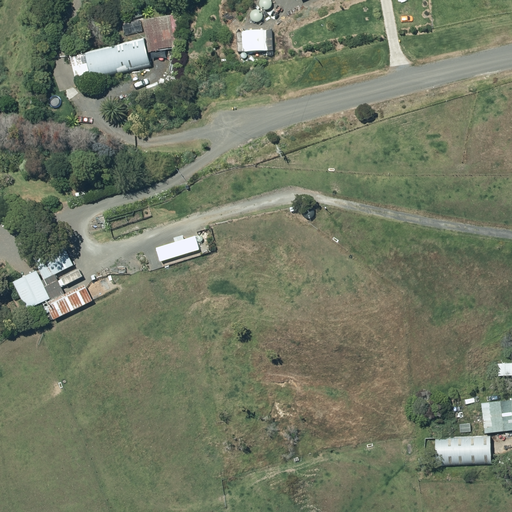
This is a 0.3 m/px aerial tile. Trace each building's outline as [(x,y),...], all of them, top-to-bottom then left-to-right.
[(176,15),(144,21),(150,51),(181,45),(176,15)] [(95,84),(94,80),(152,67),(145,37),(86,50),(88,59),(71,63),(77,88),(95,84)] [(78,264),(73,267),(56,236),(30,250),(40,269),(12,284),(28,312),(46,302),(57,323),(93,303),(83,286),(67,295),(64,290),(86,279),(78,264)] [(511,347),(511,348),(511,364),(497,364),(497,378),(511,377),(511,347)] [(511,402),(482,404),(484,433),(511,431),(511,397),(511,398),(511,402)] [(491,436),(435,439),(436,469),(492,466),(491,436)]
